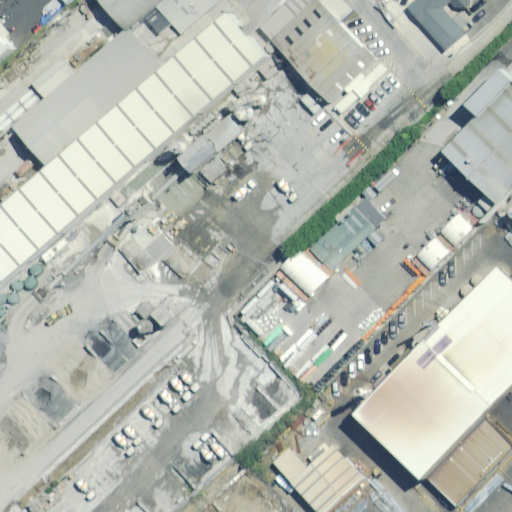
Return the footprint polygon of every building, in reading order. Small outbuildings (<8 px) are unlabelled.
[(89,0),(120,35),(160,0),(89,0)] [(212,0),(162,0),(151,10),(172,35),(212,0)] [(393,94),(311,0),(308,0),(264,39),(347,134),(393,94)] [(447,0),(413,0),(401,10),(439,53),(460,35),(438,9),(448,0),(447,0)] [(0,306),(281,67),(232,9),(176,57),(147,23),(31,121),(60,155),(0,206),(0,306)] [(511,191),(511,96),(507,92),(495,80),(461,115),(473,127),(438,162),(491,214),(511,191)] [(186,158),(198,173),(247,133),(235,118),(186,158)] [(336,152),(322,137),(301,155),(315,171),(336,152)] [(222,161),(206,174),(215,184),(231,171),(222,161)] [(305,254),(325,274),(367,233),(348,212),(305,254)] [(511,382),(511,284),(496,269),(354,414),(453,510),(511,449),(511,446),(480,415),(511,382)] [(341,511),(376,479),(339,441),(298,481),(327,511),(341,511)]
